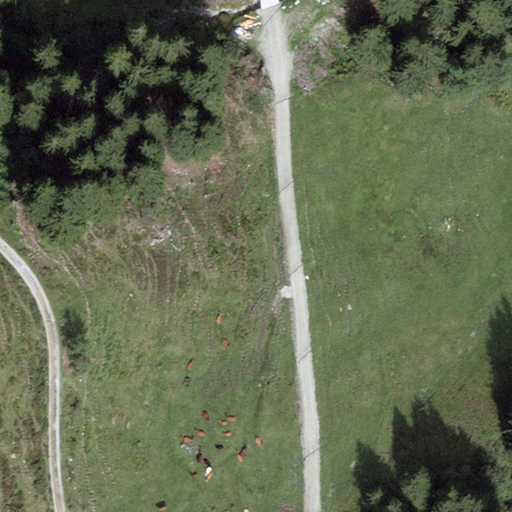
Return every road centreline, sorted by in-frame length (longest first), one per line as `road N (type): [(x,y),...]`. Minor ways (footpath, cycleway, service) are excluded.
road 1 (track): [(314,511),(309,355),(273,0)]
road 2 (track): [(0,239),(46,297),(64,511)]
